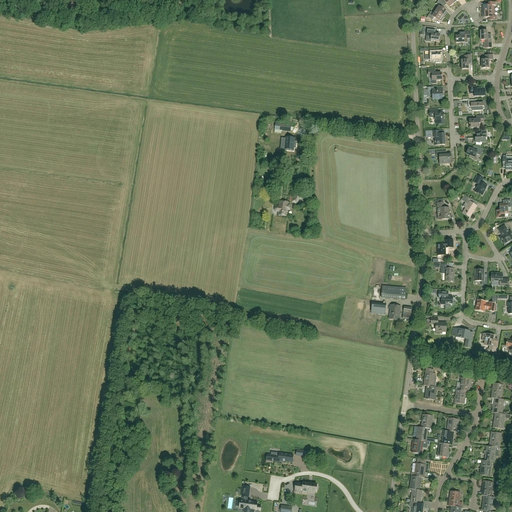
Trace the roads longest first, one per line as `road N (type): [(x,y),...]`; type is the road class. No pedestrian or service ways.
road 1 (tertiary): [(422,233),(411,0)]
road 2 (tertiary): [(404,404),(422,233)]
